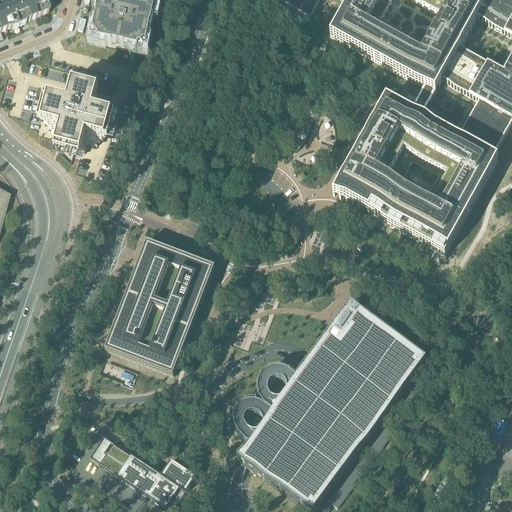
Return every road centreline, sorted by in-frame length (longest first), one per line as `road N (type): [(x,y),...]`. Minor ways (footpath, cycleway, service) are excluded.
road 1 (tertiary): [(127,213),(69,331),(43,422),(45,466),(82,511)]
road 2 (primary): [(0,416),(66,221),(49,170),(13,156)]
road 3 (residential): [(386,511),(511,281)]
road 4 (primary): [(0,373),(48,223),(41,190),(13,156)]
road 5 (tertiary): [(210,0),(127,213)]
road 6 (primary): [(13,156),(31,229),(0,331)]
